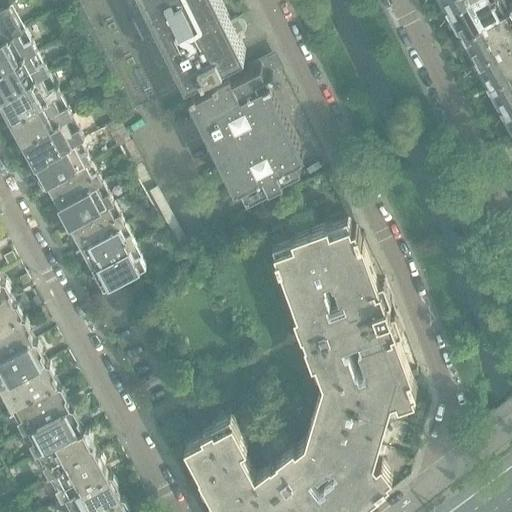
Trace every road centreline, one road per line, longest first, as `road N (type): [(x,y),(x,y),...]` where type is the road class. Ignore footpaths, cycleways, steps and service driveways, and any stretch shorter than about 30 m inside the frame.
road 1 (residential): [(267,0),(402,270),(448,398),(450,474)]
road 2 (residential): [(0,178),(176,511)]
road 3 (residential): [(511,246),(398,0)]
